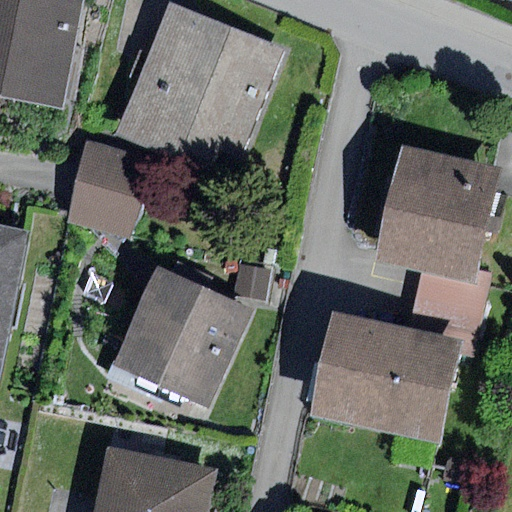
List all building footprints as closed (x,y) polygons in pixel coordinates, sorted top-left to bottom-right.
[(81,0),(0,0),(0,91),(61,103),(81,0)] [(285,50),(169,6),(118,137),(234,182),(285,50)] [(158,164),(87,142),(70,223),(133,239),(158,164)] [(502,169),(402,146),(376,260),(423,272),(476,283),(502,169)] [(0,372),(28,233),(0,227),(0,372)] [(256,312),(159,266),(111,366),(208,412),(256,312)] [(240,268),(237,295),(269,299),(272,272),(240,268)] [(423,272),(411,331),(461,341),(478,345),(490,286),(476,283),(423,272)] [(411,331),(333,316),(313,416),(442,441),(461,341),(411,331)] [(206,511),(215,472),(109,450),(96,511),(206,511)] [(450,458),(444,482),(468,488),(474,464),(450,458)]
